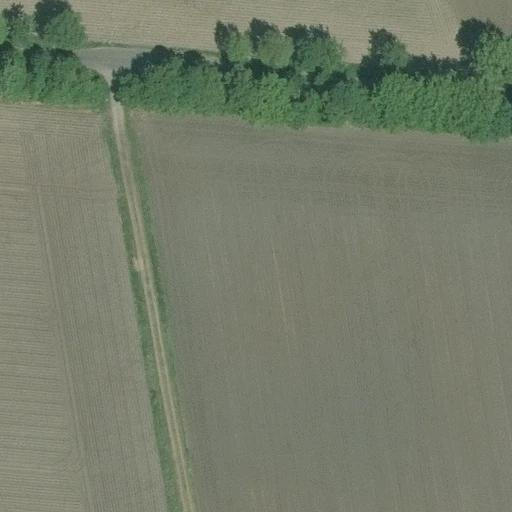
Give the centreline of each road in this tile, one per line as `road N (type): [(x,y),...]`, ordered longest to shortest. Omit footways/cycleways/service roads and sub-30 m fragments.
road 1 (unclassified): [(511,90),(0,43)]
road 2 (track): [(125,54),(116,121),(181,511)]
